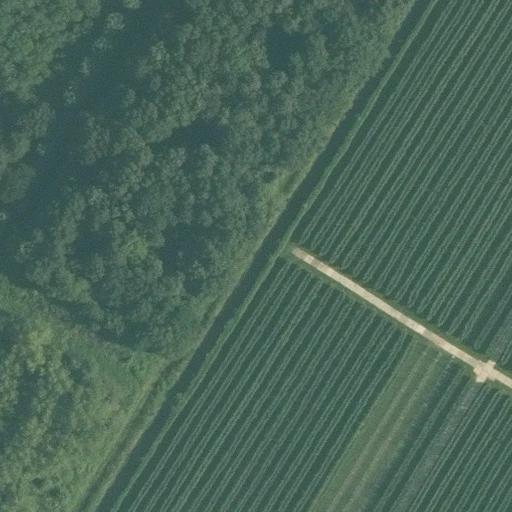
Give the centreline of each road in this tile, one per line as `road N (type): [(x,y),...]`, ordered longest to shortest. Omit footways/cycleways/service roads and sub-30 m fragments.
road 1 (track): [(77,511),(402,0)]
road 2 (track): [(172,0),(0,275)]
road 3 (track): [(0,189),(113,6),(99,0)]
road 4 (track): [(173,363),(7,262)]
